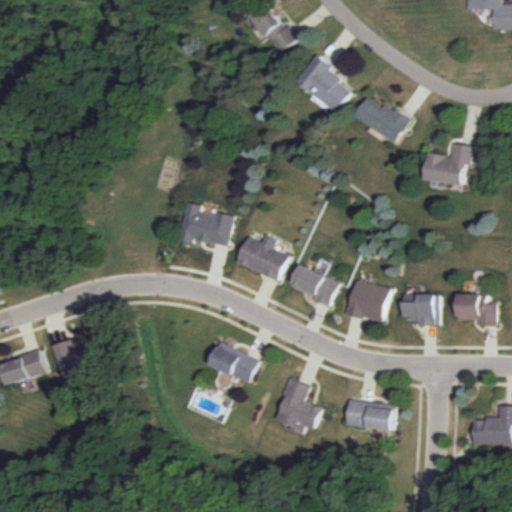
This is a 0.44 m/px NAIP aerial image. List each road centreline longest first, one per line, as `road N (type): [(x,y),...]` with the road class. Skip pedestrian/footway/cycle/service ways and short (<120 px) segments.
road 1 (residential): [(511,365),(358,359),(181,287),(118,286),(0,326)]
road 2 (residential): [(329,0),(403,64),(454,93),(501,99)]
road 3 (residential): [(447,364),(430,511)]
